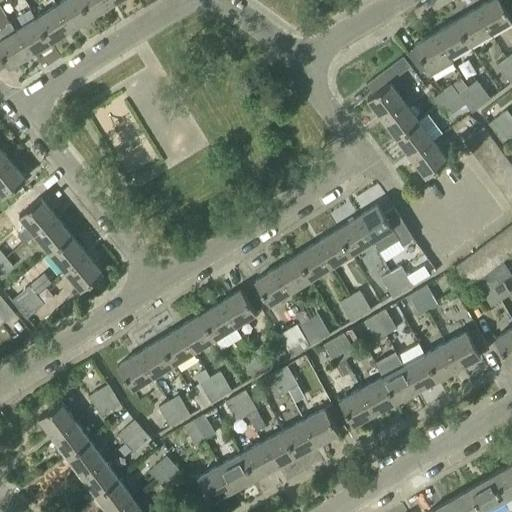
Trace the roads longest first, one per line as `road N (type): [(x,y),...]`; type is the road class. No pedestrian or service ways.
road 1 (residential): [(197,0),(46,88),(34,105),(41,137),(160,285)]
road 2 (residential): [(160,285),(333,177),(348,155),(343,132),(294,64)]
road 3 (residential): [(336,511),(511,407)]
road 4 (residential): [(0,384),(160,285)]
road 5 (residential): [(294,64),(403,0)]
